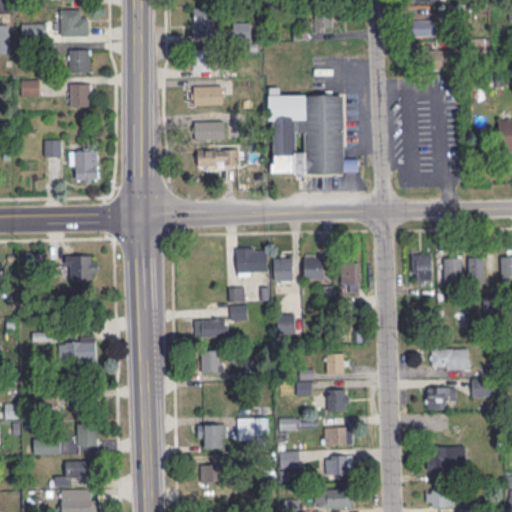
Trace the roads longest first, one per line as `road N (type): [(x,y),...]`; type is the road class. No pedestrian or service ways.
road 1 (residential): [(391,511),(380,0)]
road 2 (residential): [(142,215),(511,207)]
road 3 (tertiary): [(149,511),(142,215)]
road 4 (tertiary): [(142,215),(138,0)]
road 5 (residential): [(0,219),(142,215)]
